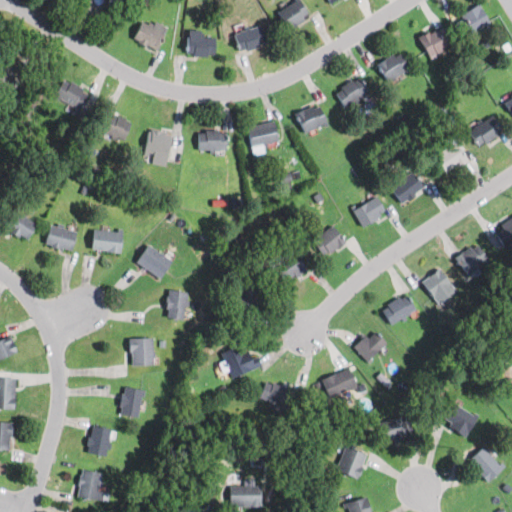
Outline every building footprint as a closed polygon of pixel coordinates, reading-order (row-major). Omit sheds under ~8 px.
[(302,0),(295,0),(277,12),(289,30),(312,14),(302,0)] [(491,22),(479,3),(455,18),(467,37),(491,22)] [(141,18),(132,39),(158,49),(167,28),(141,18)] [(267,40),(259,23),(233,34),(240,52),(267,40)] [(419,38),(430,57),(454,43),(442,24),(419,38)] [(202,30),(187,29),(186,54),(216,54),(217,36),(202,36),(202,30)] [(376,62),(387,82),(411,69),(400,49),(376,62)] [(20,80),(0,64),(0,88),(8,95),(20,80)] [(334,93),(346,108),(369,91),(358,75),(334,93)] [(91,92),(64,78),(54,96),(81,111),(91,92)] [(296,111),(303,131),(327,123),(320,103),(296,111)] [(132,120),(103,110),(96,131),(125,141),(132,120)] [(482,146),(503,127),(491,113),(470,131),(482,146)] [(253,154),(263,151),(261,144),(279,138),(273,119),(245,127),(253,154)] [(171,132),(147,129),(143,161),(167,164),(171,132)] [(197,149),(226,149),(226,130),(197,131),(197,149)] [(468,157),(457,139),(435,154),(447,171),(468,157)] [(426,186),(414,170),(391,186),(403,203),(426,186)] [(362,226),(387,212),(377,195),(353,209),(362,226)] [(2,221),(24,239),(36,226),(14,207),(2,221)] [(504,247),(511,243),(511,218),(494,227),(504,247)] [(44,241),(71,250),(77,231),(50,222),(44,241)] [(312,239),(324,256),(345,241),(333,224),(312,239)] [(121,251),(122,230),(92,229),(91,249),(121,251)] [(455,261),(471,275),(488,256),(472,242),(455,261)] [(172,258),(146,244),(136,263),(162,277),(172,258)] [(274,261),(283,281),(306,269),(297,250),(274,261)] [(422,279),(438,303),(457,292),(441,267),(422,279)] [(232,313),(250,319),(260,291),(242,285),(232,313)] [(167,317),(186,317),(186,289),(167,289),(167,317)] [(381,311),(394,325),(417,306),(405,291),(381,311)] [(368,361),(388,342),(374,328),(354,348),(368,361)] [(0,358),(18,351),(10,334),(0,338),(0,358)] [(153,365),(153,337),(130,337),(130,365),(153,365)] [(234,377),(261,363),(256,354),(248,359),(240,343),(221,352),(234,377)] [(320,380),(330,399),(358,384),(348,366),(320,380)] [(0,408),(15,408),(15,377),(0,377),(0,408)] [(258,397),(285,409),(293,391),(266,379),(258,397)] [(142,388),(123,386),(120,413),(139,415),(142,388)] [(442,418),(465,435),(478,418),(455,401),(442,418)] [(379,423),(386,443),(414,433),(407,413),(379,423)] [(107,455),(113,429),(92,424),(86,451),(107,455)] [(358,477),(368,453),(346,444),(336,468),(358,477)] [(503,466),(482,446),(468,460),(489,480),(503,466)] [(107,501),(108,493),(98,491),(101,472),(81,468),(77,495),(107,501)] [(230,506),(262,506),(262,485),(230,485),(230,506)] [(212,511),(205,495),(178,508),(180,511),(212,511)] [(371,511),(368,497),(345,502),(347,511),(371,511)]
